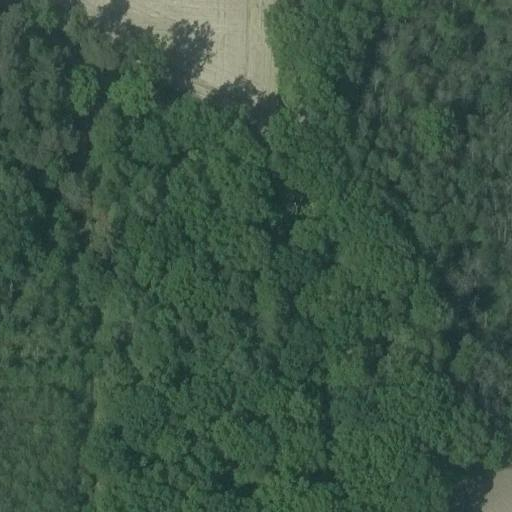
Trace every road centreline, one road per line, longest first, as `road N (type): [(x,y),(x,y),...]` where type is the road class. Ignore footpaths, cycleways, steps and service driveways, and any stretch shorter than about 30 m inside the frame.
road 1 (track): [(0,18),(302,182),(401,501)]
road 2 (track): [(306,0),(302,182)]
